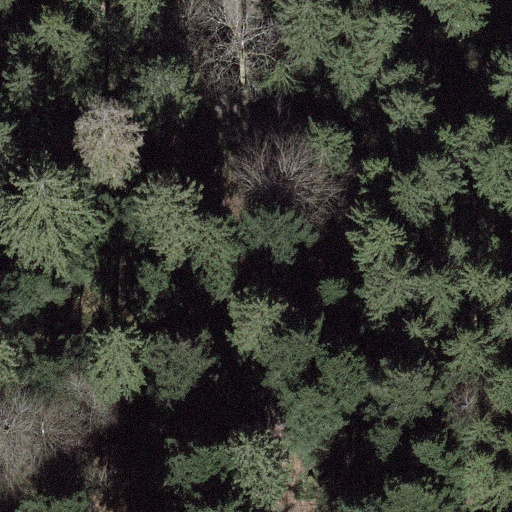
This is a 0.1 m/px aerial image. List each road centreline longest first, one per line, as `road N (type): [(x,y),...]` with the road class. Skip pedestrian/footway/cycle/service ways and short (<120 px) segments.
road 1 (track): [(277,511),(291,287),(276,218),(194,26),(212,0)]
road 2 (track): [(0,242),(194,26)]
